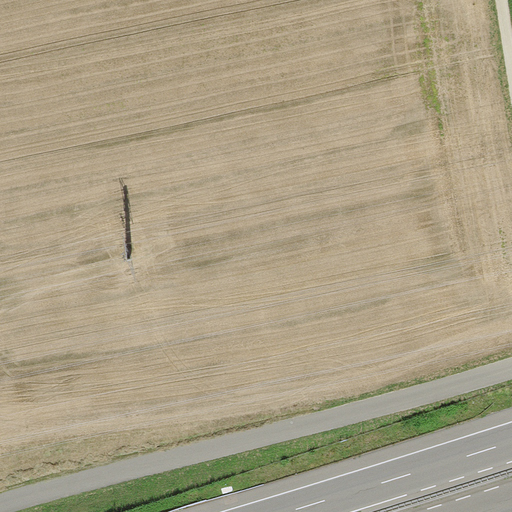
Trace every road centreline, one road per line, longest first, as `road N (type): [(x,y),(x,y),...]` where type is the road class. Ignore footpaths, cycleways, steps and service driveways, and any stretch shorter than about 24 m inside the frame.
road 1 (track): [(0,508),(511,367)]
road 2 (motorway): [(511,441),(284,511)]
